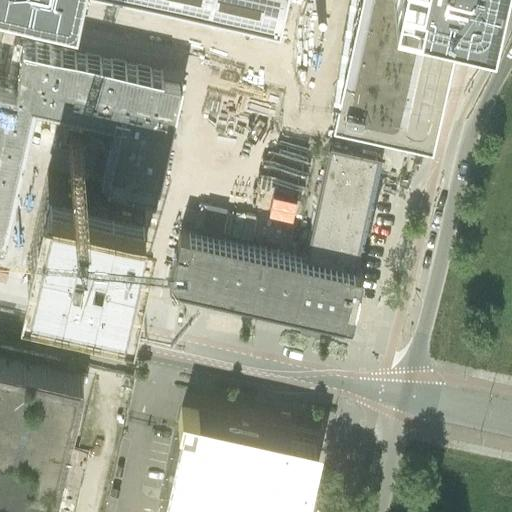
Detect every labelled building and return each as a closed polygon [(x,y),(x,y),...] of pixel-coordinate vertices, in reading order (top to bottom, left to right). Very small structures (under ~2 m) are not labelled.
[(140,0),(279,31),(285,0),(140,0)] [(360,0),(340,90),(345,91),(341,110),(429,130),(457,0),(360,0)] [(0,79),(0,240),(30,247),(26,267),(121,288),(127,262),(139,265),(181,77),(24,42),(15,83),(0,79)] [(168,280),(321,314),(350,321),(362,270),(361,269),(354,267),(379,154),(328,143),(306,242),(309,242),(306,256),(187,230),(187,231),(179,229),(172,260),(168,280)] [(0,354),(0,511),(76,511),(91,450),(66,445),(83,373),(0,354)] [(279,431),(212,416),(204,414),(197,413),(197,412),(198,412),(180,408),(177,424),(178,424),(158,511),(302,511),(308,487),(305,485),(314,443),(290,437),(289,433),(279,431)]
